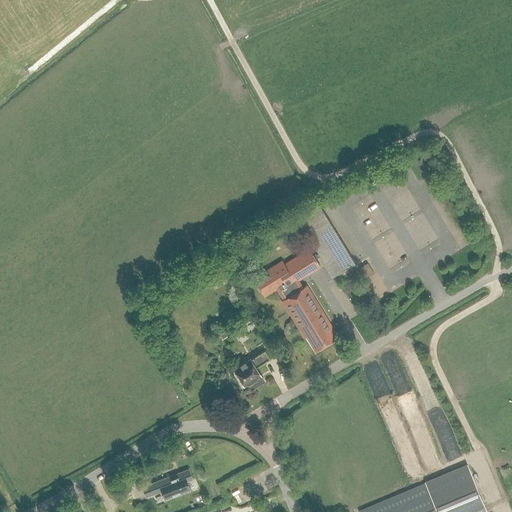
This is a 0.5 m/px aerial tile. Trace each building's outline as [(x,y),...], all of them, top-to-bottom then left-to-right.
[(438,176),(427,155),(414,162),(425,183),(438,176)] [(281,261),(253,278),(264,297),(276,289),(283,300),(281,301),(304,338),(306,337),(314,349),(319,345),(321,347),(336,338),(330,329),(332,328),(306,286),(302,288),(298,281),(320,267),(315,259),(320,257),(332,277),(355,263),(320,207),(298,221),(318,253),(313,256),(309,249),(284,264),(281,261)] [(367,264),(359,269),(365,278),(373,273),(367,264)] [(241,326),(233,330),(236,337),(244,332),(241,326)] [(227,330),(219,335),(222,340),(230,335),(227,330)] [(232,345),(226,349),(231,356),(236,352),(232,345)] [(236,368),(237,370),(235,372),(244,386),(251,382),(255,387),(263,382),(260,376),(255,368),(269,359),(264,351),(250,360),(236,368)] [(448,413),(433,418),(447,460),(462,455),(448,413)] [(358,511),(488,511),(470,466),(359,511),(358,511)] [(146,498),(161,492),(164,500),(190,490),(185,475),(175,478),(173,475),(153,483),(157,493),(145,498),(146,498)]
